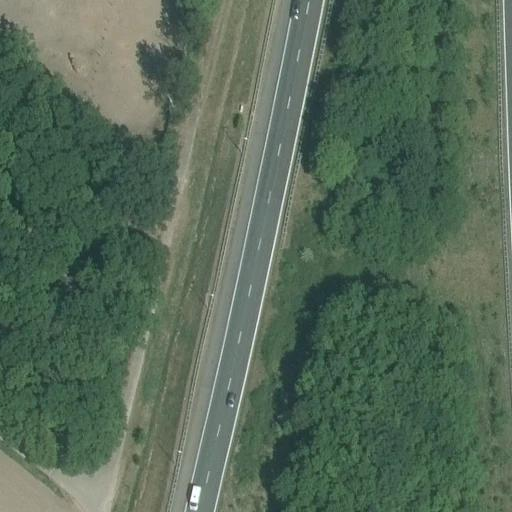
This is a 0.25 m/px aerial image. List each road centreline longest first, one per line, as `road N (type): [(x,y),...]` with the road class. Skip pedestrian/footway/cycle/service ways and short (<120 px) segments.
road 1 (motorway): [(306,0),(198,511)]
road 2 (unclassified): [(98,496),(169,218),(213,0)]
road 3 (track): [(169,218),(0,143)]
road 4 (unclassified): [(98,496),(0,426)]
